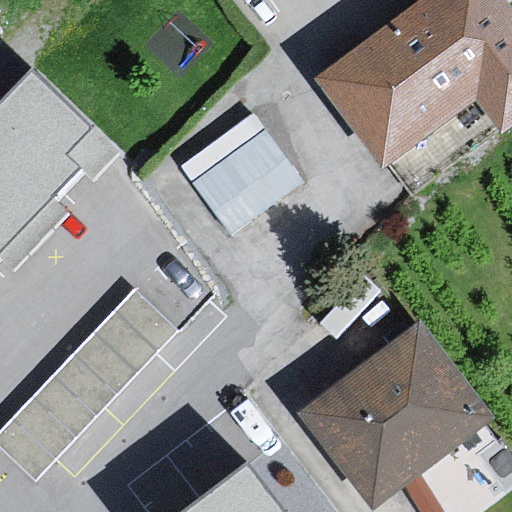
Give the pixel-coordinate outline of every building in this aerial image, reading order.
[(511,8),(506,0),(456,0),(323,91),(392,189),(480,115),(500,145),(511,136),(511,8)] [(30,55),(0,84),(0,278),(116,149),(30,55)] [(257,106),(181,155),(230,230),(306,180),(257,106)] [(131,289),(0,422),(0,447),(35,485),(182,334),(131,289)] [(427,337),(302,423),(370,511),(399,511),(498,429),(427,337)] [(293,511),(243,446),(157,511),(293,511)]
